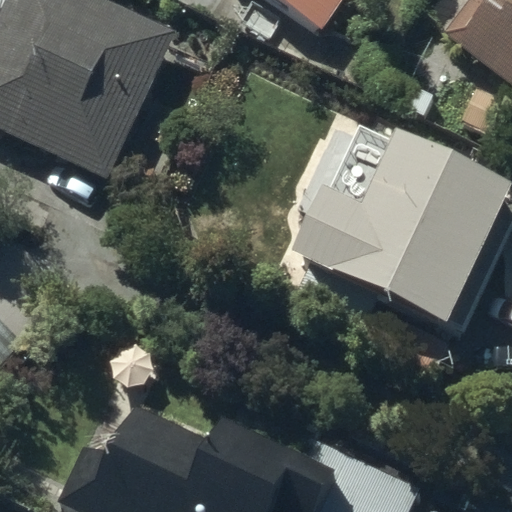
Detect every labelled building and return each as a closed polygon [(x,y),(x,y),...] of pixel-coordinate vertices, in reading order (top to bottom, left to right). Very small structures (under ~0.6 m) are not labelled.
[(180,32),(107,0),(8,0),(0,18),(0,128),(115,179),(180,32)] [(281,0),(325,27),(343,0),(281,0)] [(511,8),(511,10),(498,0),(471,0),(447,33),(511,81),(511,8)] [(511,103),(480,88),(464,123),(511,144),(511,103)] [(459,330),(511,214),(511,186),(403,137),(372,203),(329,183),(295,255),(459,330)] [(0,320),(0,366),(23,341),(0,320)] [(119,397),(67,502),(85,511),(412,511),(421,495),(309,439),(299,458),(225,421),(214,444),(119,397)]
